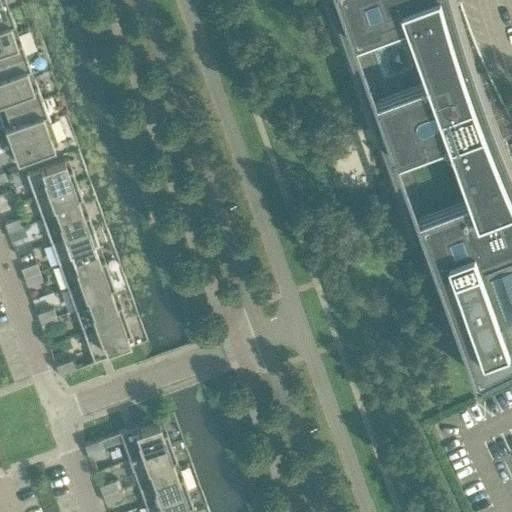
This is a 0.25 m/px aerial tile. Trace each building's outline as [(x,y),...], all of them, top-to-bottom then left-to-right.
[(487,94),(474,55),(465,27),(456,0),(343,0),(345,6),(335,10),(332,1),(330,2),(377,131),(383,149),(417,241),(418,241),(416,233),(426,230),(479,377),(511,361),(511,157),(503,136),(495,115),(487,94)] [(0,36),(16,30),(8,8),(0,10),(0,36)] [(0,61),(24,53),(16,30),(0,36),(0,61)] [(0,87),(32,75),(24,53),(0,61),(0,87)] [(0,112),(41,98),(32,75),(0,87),(0,112)] [(49,121),(41,98),(0,112),(0,116),(7,136),(49,121)] [(57,144),(49,121),(7,136),(15,159),(57,144)] [(75,181),(67,157),(25,172),(34,196),(75,181)] [(84,203),(75,181),(34,196),(42,218),(84,203)] [(92,226),(84,203),(42,218),(50,241),(92,226)] [(23,225),(20,216),(4,222),(7,231),(23,225)] [(26,234),(23,225),(7,231),(10,240),(26,234)] [(100,248),(92,226),(50,241),(58,264),(100,248)] [(108,271),(100,248),(58,264),(66,286),(108,271)] [(39,270),(35,261),(20,267),(23,276),(39,270)] [(42,279),(39,270),(23,276),(26,285),(42,279)] [(116,294),(108,271),(66,286),(74,309),(116,294)] [(124,316),(116,294),(74,309),(83,331),(124,316)] [(55,316),(52,307),(36,312),(39,321),(55,316)] [(58,324),(55,316),(39,321),(43,330),(58,324)] [(133,340),(124,316),(83,331),(93,360),(100,357),(98,352),(133,340)] [(74,367),(70,357),(54,363),(58,372),(74,367)] [(170,443),(162,420),(128,432),(126,427),(118,430),(128,458),(170,443)] [(102,446),(99,437),(83,443),(86,452),(102,446)] [(178,466),(170,443),(128,458),(137,481),(178,466)] [(186,489),(178,466),(137,481),(145,504),(186,489)] [(117,488),(114,479),(98,485),(101,494),(117,488)] [(121,497),(117,488),(101,494),(105,503),(121,497)] [(192,511),(194,511),(186,489),(145,504),(147,511),(192,511)]
